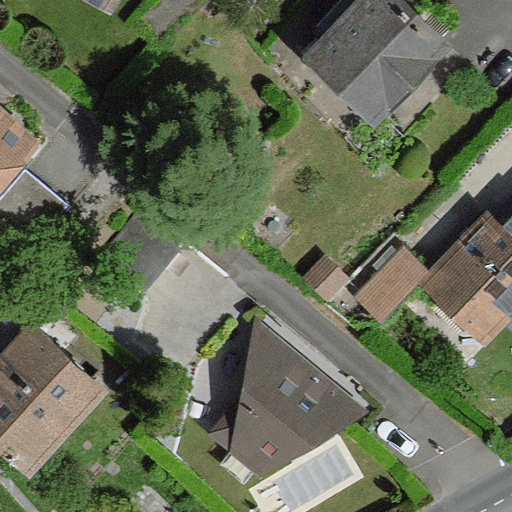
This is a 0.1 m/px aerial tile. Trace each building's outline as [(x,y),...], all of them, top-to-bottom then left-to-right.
[(198,0),(158,0),(141,18),(161,37),(198,0)] [(403,0),(368,0),(317,52),(376,108),(444,37),(403,0)] [(0,114),(0,180),(9,169),(36,136),(4,109),(0,114)] [(73,203),(29,166),(18,179),(0,200),(0,219),(34,249),(61,216),(73,203)] [(184,247),(142,212),(106,255),(148,289),(184,247)] [(486,331),(511,305),(511,233),(504,226),(493,216),(433,278),(486,331)] [(427,271),(406,249),(363,293),(385,314),(427,271)] [(38,326),(0,365),(0,432),(30,460),(100,384),(38,326)] [(262,414),(236,445),(260,465),(347,414),(360,406),(263,326),(248,403),(262,414)] [(262,414),(248,403),(243,398),(217,429),(236,445),(262,414)]
